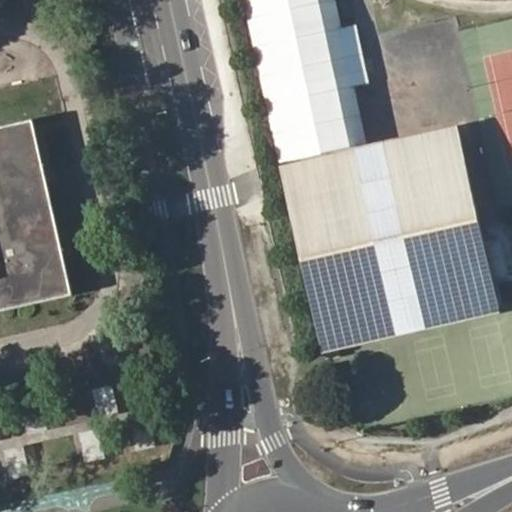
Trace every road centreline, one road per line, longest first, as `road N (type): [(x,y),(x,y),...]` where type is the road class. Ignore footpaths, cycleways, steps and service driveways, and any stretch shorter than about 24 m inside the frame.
road 1 (secondary): [(314,503),(274,443),(220,243)]
road 2 (secondary): [(220,243),(221,511)]
road 3 (secondary): [(168,0),(220,243)]
road 4 (secondary): [(511,468),(377,511)]
